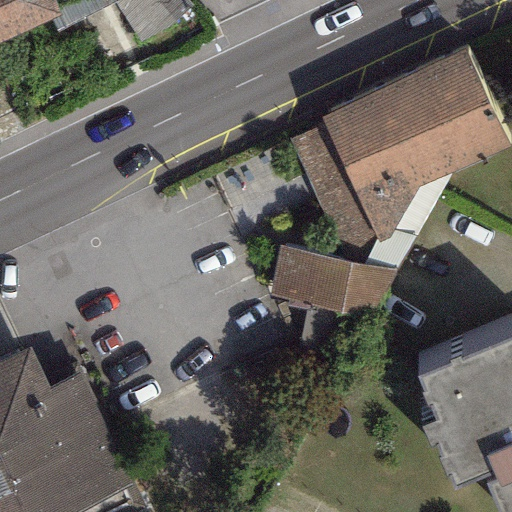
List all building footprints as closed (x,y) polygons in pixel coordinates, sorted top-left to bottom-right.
[(0,0),(0,41),(49,19),(55,32),(104,0),(0,0)] [(190,6),(184,0),(112,0),(141,46),(190,6)] [(321,124),(289,141),(329,238),(359,248),(372,237),(376,244),(389,237),(417,189),(508,146),(463,50),(318,116),(321,124)] [(389,274),(278,247),(266,296),(377,323),(389,274)] [(441,421),(429,426),(451,482),(480,471),(495,511),(511,511),(511,344),(425,378),(441,421)] [(0,356),(0,511),(88,511),(133,493),(79,374),(45,389),(26,346),(0,356)]
